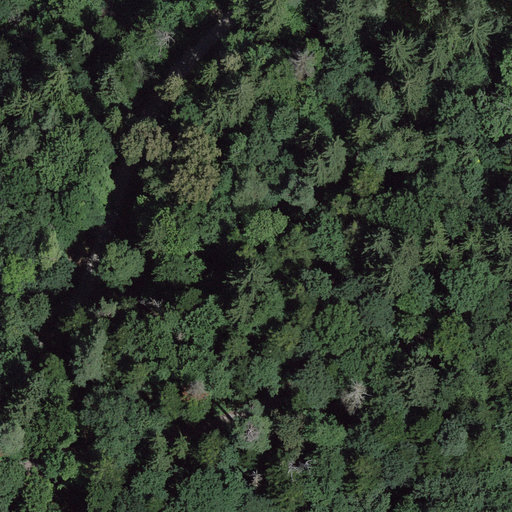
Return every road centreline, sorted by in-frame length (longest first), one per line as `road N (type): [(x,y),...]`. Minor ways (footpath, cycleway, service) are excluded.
road 1 (track): [(0,469),(149,447),(272,406),(360,361),(511,325)]
road 2 (track): [(79,319),(184,257),(332,149),(412,117),(511,93)]
road 3 (track): [(0,372),(79,319),(191,74),(267,0)]
